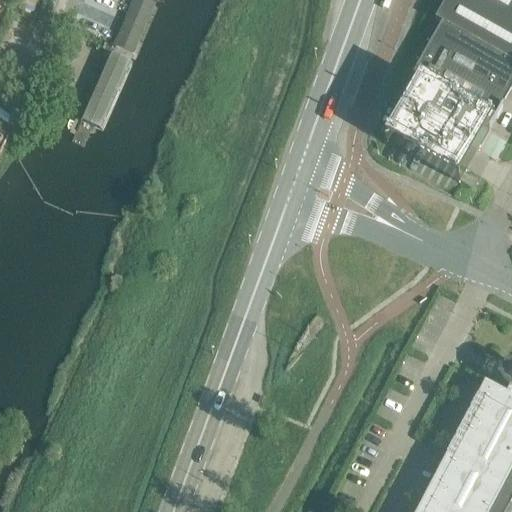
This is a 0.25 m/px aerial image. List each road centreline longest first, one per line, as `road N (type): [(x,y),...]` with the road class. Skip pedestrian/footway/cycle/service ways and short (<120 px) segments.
road 1 (primary): [(175,511),(289,210)]
road 2 (primary): [(307,163),(368,0)]
road 3 (unclassified): [(415,237),(343,180),(307,163)]
road 4 (unclassified): [(289,210),(415,237)]
